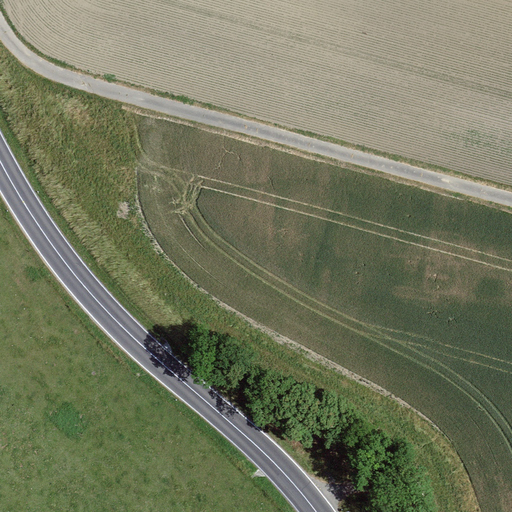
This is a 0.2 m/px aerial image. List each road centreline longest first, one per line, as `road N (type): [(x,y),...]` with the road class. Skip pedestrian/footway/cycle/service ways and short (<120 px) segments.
road 1 (track): [(511,200),(75,82),(41,57),(8,0)]
road 2 (primary): [(0,113),(62,225),(120,302),(291,457),(330,511)]
